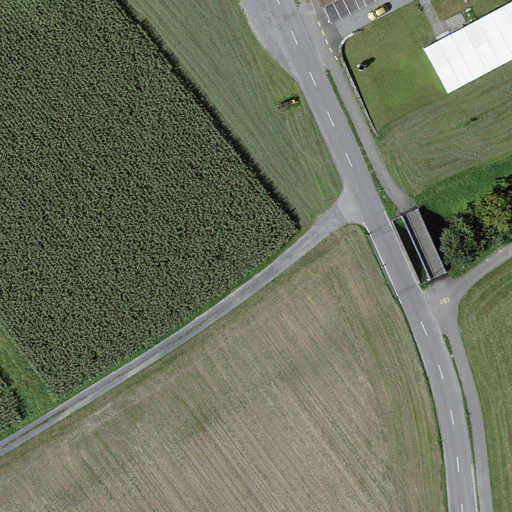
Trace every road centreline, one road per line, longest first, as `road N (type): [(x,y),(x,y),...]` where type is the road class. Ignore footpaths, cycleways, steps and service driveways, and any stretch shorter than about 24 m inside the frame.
road 1 (tertiary): [(281,0),(439,368),(461,511)]
road 2 (track): [(366,197),(236,301),(0,450)]
